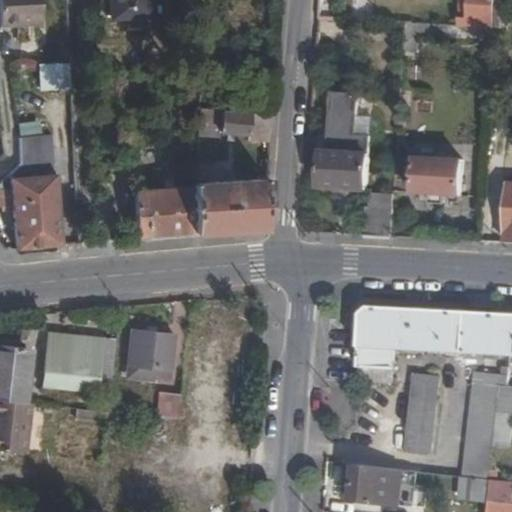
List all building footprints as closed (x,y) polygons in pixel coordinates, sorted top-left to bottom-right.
[(40,0),(0,0),(0,24),(41,22),(40,0)] [(149,0),(111,0),(112,15),(150,14),(149,0)] [(461,28),(495,30),(495,0),(469,0),(469,16),(461,16),(461,28)] [(461,0),(461,16),(469,16),(469,0),(461,0)] [(321,18),(320,28),(407,37),(407,24),(321,18)] [(407,24),(407,37),(406,50),(420,51),(420,36),(494,40),(495,30),(461,28),(414,24),(407,24)] [(66,63),(38,64),(38,92),(67,91),(66,63)] [(361,98),(334,94),(330,151),(325,151),(322,186),(368,189),(371,140),(358,138),(360,118),(361,98)] [(54,134),(53,118),(63,118),(63,111),(25,113),(26,135),(54,134)] [(213,113),(202,113),(201,135),(213,135),(213,133),(213,114),(213,113)] [(222,114),(213,114),(213,133),(222,134),(222,114)] [(273,115),(222,114),(222,134),(250,134),(250,140),(271,141),(273,115)] [(360,118),(358,138),(371,140),(373,119),(360,118)] [(18,248),(62,245),(58,175),(47,175),(43,136),(17,138),(18,148),(17,157),(15,164),(11,170),(13,189),(14,204),(18,248)] [(399,155),(397,190),(463,193),(464,158),(399,155)] [(268,179),(193,184),(193,188),(193,232),(264,229),(268,179)] [(193,232),(193,188),(137,193),(135,239),(194,235),(193,232)] [(0,189),(0,204),(14,204),(13,189),(0,189)] [(370,210),(369,236),(393,237),(396,197),(377,195),(375,209),(370,210)] [(508,355),(511,322),(511,317),(426,311),(372,306),(368,312),(365,365),(399,369),(401,349),(508,355)] [(172,332),(133,329),(130,363),(169,365),(172,332)] [(44,374),(100,377),(102,338),(103,336),(47,332),(44,374)] [(111,392),(116,339),(102,338),(100,377),(100,391),(111,392)] [(0,344),(0,397),(27,402),(29,382),(23,381),(26,348),(0,344)] [(399,369),(365,365),(364,379),(398,382),(399,369)] [(100,391),(100,377),(44,374),(44,386),(100,391)] [(442,377),(416,375),(407,453),(433,456),(442,377)] [(467,479),(495,482),(502,414),(505,388),(506,380),(480,377),(467,479)] [(511,388),(505,388),(502,414),(511,414),(511,388)] [(179,419),(181,396),(181,394),(161,392),(159,417),(162,417),(179,419)] [(0,448),(10,450),(27,452),(32,403),(27,402),(0,397),(0,448)] [(108,420),(109,412),(102,411),(101,419),(108,420)] [(135,414),(109,412),(108,420),(134,423),(135,414)] [(404,471),(355,466),(352,500),(402,505),(404,471)] [(511,511),(511,484),(495,482),(491,511),(511,511)]
